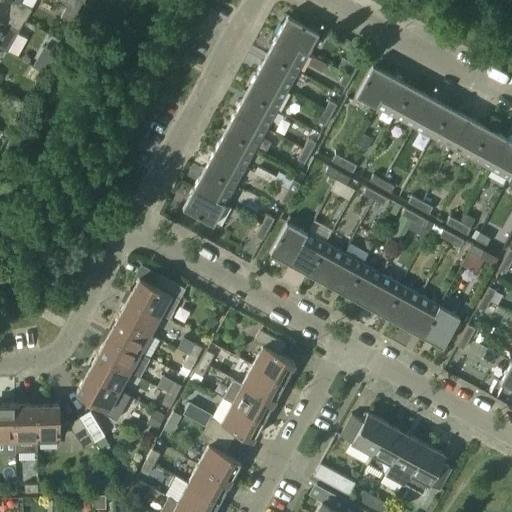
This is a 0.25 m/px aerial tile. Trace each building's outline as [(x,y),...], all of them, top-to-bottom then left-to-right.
[(5,0),(2,6),(24,19),(25,19),(31,7),(34,0),(5,0)] [(82,1),(80,0),(57,0),(66,5),(61,15),(71,21),(82,1)] [(24,19),(2,6),(0,10),(0,46),(7,50),(24,19)] [(287,14),(276,34),(307,50),(318,31),(287,14)] [(266,52),(296,69),(307,50),(276,34),(266,52)] [(266,52),(255,71),(286,88),(296,69),(266,52)] [(344,71),(351,75),(357,64),(350,60),(344,71)] [(355,93),(375,104),(392,73),(372,62),(355,93)] [(245,90),(276,107),(286,88),(255,71),(245,90)] [(351,75),(344,71),(339,82),(346,86),(351,75)] [(411,84),(392,73),(375,104),(394,114),(411,84)] [(430,94),(411,84),(394,114),(413,125),(430,94)] [(245,90),(234,109),(265,126),(276,107),(245,90)] [(413,125),(432,135),(449,104),(430,94),(413,125)] [(324,109),(331,113),(337,103),(329,99),(324,109)] [(468,115),(449,104),(432,135),(451,146),(468,115)] [(224,129),(255,146),(265,126),(234,109),(224,129)] [(318,120),(325,124),(331,113),(324,109),(318,120)] [(451,146),(470,156),(487,125),(468,115),(451,146)] [(506,136),(487,125),(470,156),(489,166),(506,136)] [(224,129),(214,148),(244,165),(255,146),(224,129)] [(356,144),(365,149),(372,136),(363,131),(356,144)] [(511,169),(511,138),(506,136),(489,166),(508,177),(511,169)] [(303,147),(310,151),(316,141),(309,137),(303,147)] [(297,158),(305,162),(310,151),(303,147),(297,158)] [(203,167),(234,183),(244,165),(214,148),(203,167)] [(336,153),(331,161),(341,166),(345,158),(336,153)] [(345,158),(341,166),(351,172),(355,164),(345,158)] [(334,179),(339,171),(327,165),(323,173),(334,179)] [(203,167),(193,186),(224,202),(234,183),(203,167)] [(294,192),(300,181),(278,170),(273,180),(287,188),(294,192)] [(349,177),(339,171),(334,179),(345,185),(349,177)] [(372,173),(368,180),(379,187),(383,179),(372,173)] [(383,179),(379,187),(390,192),(394,185),(383,179)] [(224,202),(193,186),(182,205),(213,222),(224,202)] [(372,200),(376,192),(366,186),(361,194),(372,200)] [(294,192),(287,188),(281,199),(288,202),(294,192)] [(388,198),(376,192),(372,200),(383,206),(388,198)] [(410,193),(406,201),(417,207),(422,200),(410,193)] [(422,200),(417,207),(428,213),(432,205),(422,200)] [(410,221),(415,212),(404,206),(399,215),(410,221)] [(426,218),(415,212),(410,221),(422,227),(426,218)] [(460,221),(456,228),(465,233),(474,218),(464,212),(460,221)] [(261,223),(268,227),(274,216),(267,213),(261,223)] [(402,235),(410,221),(399,215),(392,229),(402,235)] [(450,215),(446,223),(456,228),(460,221),(450,215)] [(269,250),(289,261),(306,230),(286,219),(269,250)] [(268,227),(261,223),(256,234),(263,237),(268,227)] [(449,241),(453,233),(442,227),(438,235),(449,241)] [(289,261),(308,271),(325,241),(306,230),(289,261)] [(479,231),(475,238),(485,244),(489,236),(479,231)] [(464,238),(453,233),(449,241),(459,247),(464,238)] [(308,271),(327,282),(344,251),(325,241),(308,271)] [(462,262),(477,270),(484,257),(469,249),(462,262)] [(363,261),(344,251),(327,282),(346,292),(363,261)] [(511,261),(504,257),(497,269),(504,274),(511,261)] [(382,272),(363,261),(346,292),(365,303),(382,272)] [(139,275),(128,295),(160,312),(168,317),(185,286),(159,272),(154,283),(139,275)] [(365,303),(384,313),(401,282),(382,272),(365,303)] [(384,313),(403,323),(420,293),(401,282),(384,313)] [(489,284),(482,295),(490,299),(496,288),(489,284)] [(439,303),(420,293),(403,323),(422,334),(439,303)] [(149,331),(160,312),(128,295),(118,314),(149,331)] [(490,299),(482,295),(476,306),(484,310),(490,299)] [(468,312),(473,303),(465,299),(461,308),(468,312)] [(459,314),(439,303),(422,334),(442,345),(459,314)] [(118,314),(107,333),(139,350),(149,356),(159,338),(149,332),(149,331),(118,314)] [(468,322),(462,333),(469,337),(475,326),(468,322)] [(254,338),(262,343),(252,363),(283,380),(294,360),(279,352),(285,341),(260,327),(254,338)] [(107,333),(97,352),(128,369),(139,375),(149,356),(139,350),(107,333)] [(464,347),(469,337),(462,333),(457,343),(464,347)] [(188,352),(196,357),(202,345),(194,341),(188,352)] [(214,352),(206,348),(200,359),(208,363),(214,352)] [(118,388),(128,369),(97,352),(86,371),(118,388)] [(182,363),(190,368),(196,357),(188,352),(182,363)] [(208,363),(200,359),(194,370),(202,374),(208,363)] [(511,386),(511,360),(510,359),(499,379),(511,386)] [(252,363),(241,381),(273,399),(283,380),(252,363)] [(129,394),(118,388),(86,371),(76,390),(106,407),(104,411),(116,418),(129,394)] [(222,396),(231,400),(263,418),(273,399),(241,381),(232,377),(222,396)] [(168,390),(175,395),(181,383),(174,379),(168,390)] [(162,401),(169,406),(175,395),(168,390),(162,401)] [(231,440),(237,430),(252,438),(263,418),(231,400),(220,420),(212,415),(206,426),(231,440)] [(36,402),(36,437),(59,437),(58,401),(36,402)] [(189,401),(183,412),(188,414),(193,403),(189,401)] [(0,438),(15,438),(14,402),(0,402),(0,438)] [(36,437),(36,402),(14,402),(15,438),(15,450),(37,449),(36,437)] [(154,407),(146,421),(157,427),(164,413),(154,407)] [(89,408),(79,415),(94,440),(104,433),(89,408)] [(175,425),(181,413),(173,409),(167,420),(175,425)] [(371,450),(387,421),(367,410),(363,418),(352,412),(340,433),(351,439),(371,450)] [(94,440),(79,415),(68,421),(83,446),(94,440)] [(385,469),(405,431),(387,421),(371,450),(366,459),(385,469)] [(225,451),(231,440),(206,426),(199,437),(208,442),(198,461),(229,479),(240,459),(225,451)] [(404,480),(424,441),(405,431),(385,469),(404,480)] [(96,439),(102,449),(110,443),(105,434),(96,439)] [(423,490),(428,481),(439,487),(451,466),(440,460),(444,452),(424,441),(404,480),(423,490)] [(160,451),(152,447),(146,458),(154,462),(160,451)] [(154,462),(146,458),(140,469),(147,473),(154,462)] [(198,461),(187,480),(219,498),(229,479),(198,461)] [(313,473),(348,493),(355,480),(319,461),(313,473)] [(149,484),(136,477),(126,495),(139,502),(149,484)] [(187,480),(177,499),(199,511),(211,511),(219,498),(187,480)] [(25,482),(25,491),(38,490),(38,481),(25,482)] [(359,498),(367,503),(372,492),(364,488),(359,498)] [(372,492),(367,503),(374,507),(381,496),(372,492)] [(352,511),(356,504),(335,493),(329,503),(321,499),(314,511),(352,511)] [(92,507),(105,507),(105,494),(92,494),(92,507)] [(158,511),(199,511),(177,499),(168,494),(158,511)]
